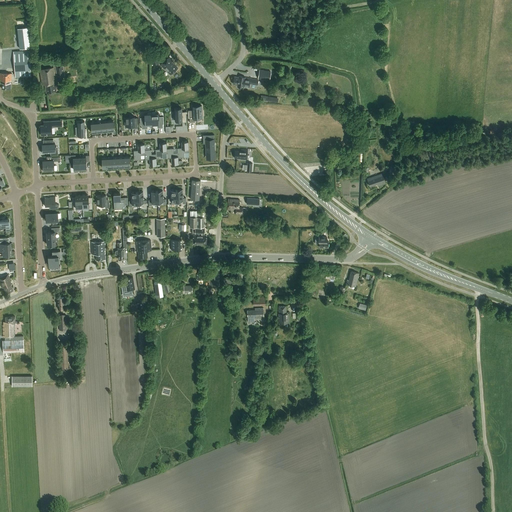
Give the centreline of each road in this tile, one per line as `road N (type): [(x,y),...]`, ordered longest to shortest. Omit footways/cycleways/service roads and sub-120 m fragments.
road 1 (residential): [(93,181),(195,174),(193,135),(91,141),(92,173)]
road 2 (track): [(480,281),(492,511)]
road 3 (secondary): [(371,238),(299,180),(213,84)]
road 4 (tertiary): [(43,288),(216,257)]
road 5 (tertiary): [(216,257),(345,258),(371,238)]
road 6 (secondary): [(511,301),(371,238)]
road 7 (track): [(242,52),(290,49),(338,8),(379,2)]
road 8 (unclassified): [(216,257),(223,147),(236,127)]
road 9 (track): [(426,125),(405,145),(401,170),(386,189),(347,221)]
